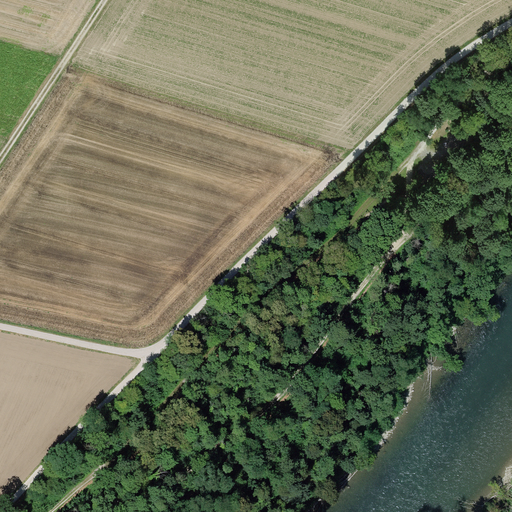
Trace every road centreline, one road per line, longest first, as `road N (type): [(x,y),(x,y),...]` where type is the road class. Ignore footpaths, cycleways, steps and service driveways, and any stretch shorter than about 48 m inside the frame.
road 1 (track): [(511,21),(455,54),(321,181),(0,508)]
road 2 (track): [(112,461),(276,280),(345,239),(470,83),(511,50)]
road 3 (track): [(397,240),(276,401),(179,476),(124,506),(109,491),(112,461),(50,511)]
road 4 (track): [(0,158),(104,0)]
road 5 (track): [(0,327),(116,352),(159,346)]
road 6 (track): [(397,240),(451,199),(511,169)]
